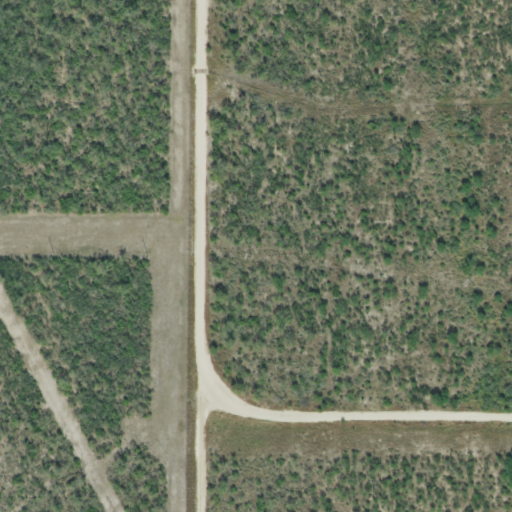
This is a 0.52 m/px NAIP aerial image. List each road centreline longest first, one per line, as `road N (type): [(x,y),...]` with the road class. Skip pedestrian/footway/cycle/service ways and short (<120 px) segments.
road 1 (residential): [(196,0),(192,511)]
road 2 (residential): [(193,416),(511,417)]
